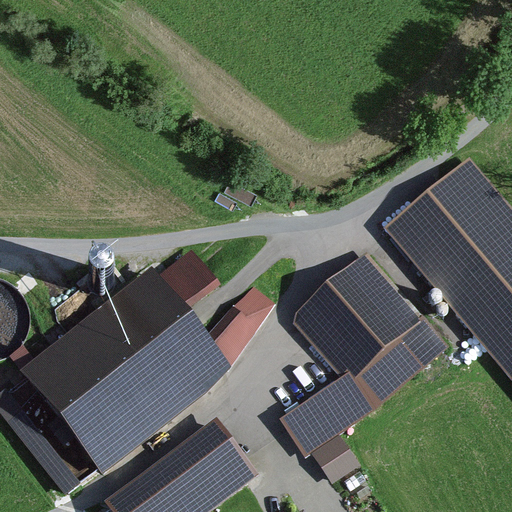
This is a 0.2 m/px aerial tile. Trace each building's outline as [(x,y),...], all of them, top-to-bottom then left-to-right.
[(511,221),(470,170),(389,237),(511,385),(511,221)] [(361,263),(297,325),(380,410),(444,348),(361,263)] [(147,283),(20,380),(93,473),(219,376),(147,283)] [(0,292),(0,356),(8,294),(0,292)] [(206,357),(225,371),(265,313),(246,299),(206,357)] [(341,385),(280,425),(302,460),(364,420),(341,385)] [(212,429),(102,511),(209,511),(251,481),(212,429)] [(339,441),(315,458),(334,485),(358,468),(339,441)]
